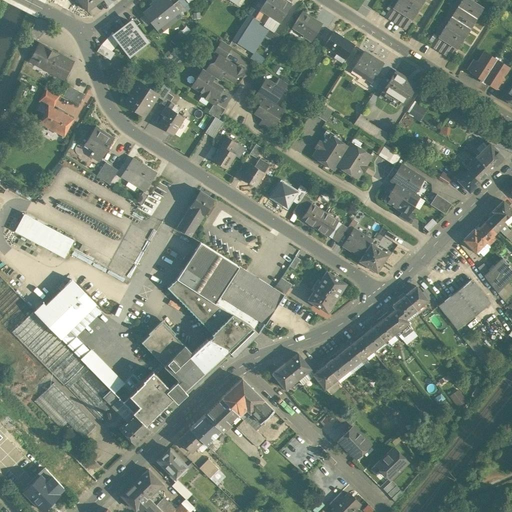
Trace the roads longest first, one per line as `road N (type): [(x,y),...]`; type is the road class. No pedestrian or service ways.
road 1 (residential): [(82,36),(106,102),(129,130),(383,294)]
road 2 (residential): [(511,118),(324,0)]
road 3 (secondary): [(85,511),(245,364)]
road 4 (residential): [(387,509),(245,364)]
road 5 (residential): [(365,200),(252,127),(240,100),(252,78)]
road 6 (secondary): [(245,364),(328,331),(383,294)]
